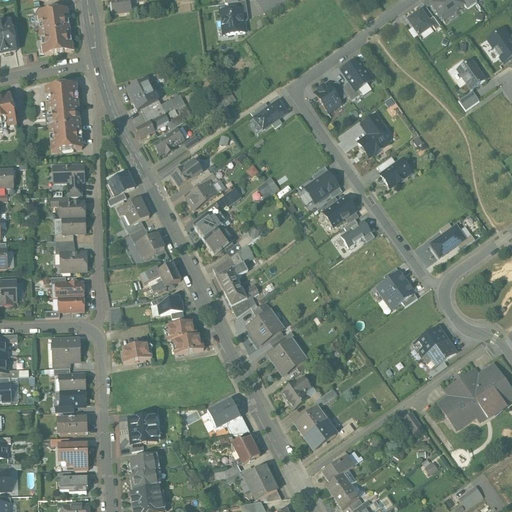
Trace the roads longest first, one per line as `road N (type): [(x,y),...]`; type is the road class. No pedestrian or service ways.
road 1 (residential): [(96,64),(296,480)]
road 2 (residential): [(413,0),(294,93),(424,278),(445,288)]
road 3 (residential): [(479,351),(296,480)]
road 4 (residential): [(109,511),(101,341),(93,329)]
road 5 (residential): [(93,329),(96,183)]
